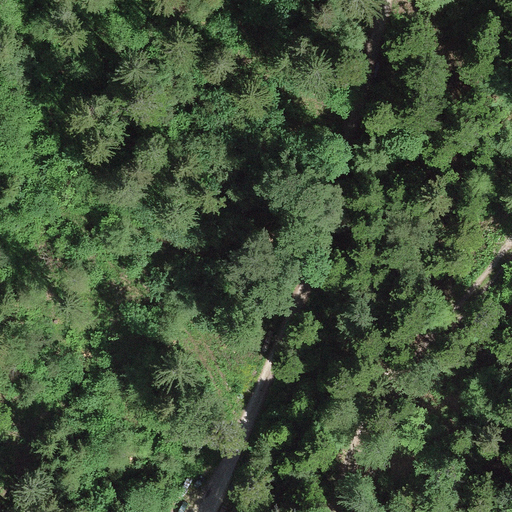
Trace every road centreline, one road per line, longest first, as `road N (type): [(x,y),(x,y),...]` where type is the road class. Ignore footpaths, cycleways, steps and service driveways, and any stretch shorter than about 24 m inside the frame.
road 1 (track): [(384,0),(301,299),(197,511)]
road 2 (track): [(511,236),(335,431),(297,511)]
